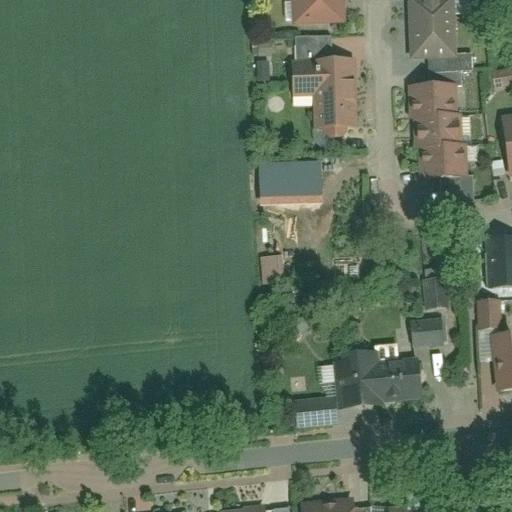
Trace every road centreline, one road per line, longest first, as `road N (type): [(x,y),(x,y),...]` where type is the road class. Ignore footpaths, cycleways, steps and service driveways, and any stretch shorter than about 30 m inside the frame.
road 1 (residential): [(0,488),(477,438)]
road 2 (residential): [(511,207),(433,217),(405,214),(384,199),(375,173),(372,0)]
